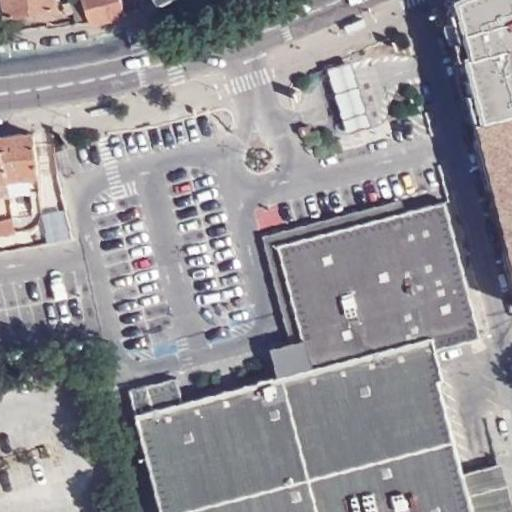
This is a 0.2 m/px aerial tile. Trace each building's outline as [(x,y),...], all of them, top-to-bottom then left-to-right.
[(56,0),(5,0),(7,11),(57,3),(56,0)] [(90,15),(85,0),(73,0),(76,12),(81,11),(83,18),(90,15)] [(91,21),(125,13),(121,0),(85,0),(90,15),(91,21)] [(156,0),(161,10),(183,0),(156,0)] [(511,0),(448,0),(511,247),(511,0)] [(354,57),(329,65),(340,98),(351,130),(376,122),(363,84),(354,57)] [(9,191),(41,187),(34,130),(1,134),(9,191)] [(0,192),(9,191),(1,134),(0,133),(0,192)] [(285,315),(292,344),(304,340),(278,243),(405,210),(402,198),(264,234),(285,315)] [(292,344),(288,345),(291,356),(278,359),(282,374),(427,335),(430,347),(479,334),(443,200),(405,210),(278,243),(304,340),(292,344)] [(0,235),(15,233),(13,218),(0,220),(0,235)] [(464,473),(430,347),(427,335),(282,374),(184,400),(137,412),(164,511),(474,511),(471,497),(464,473)] [(291,356),(288,345),(275,348),(278,359),(291,356)] [(137,412),(184,400),(178,375),(131,388),(137,412)] [(499,464),(464,473),(471,497),(505,488),(499,464)] [(505,488),(471,497),(474,511),(503,511),(511,510),(505,488)]
